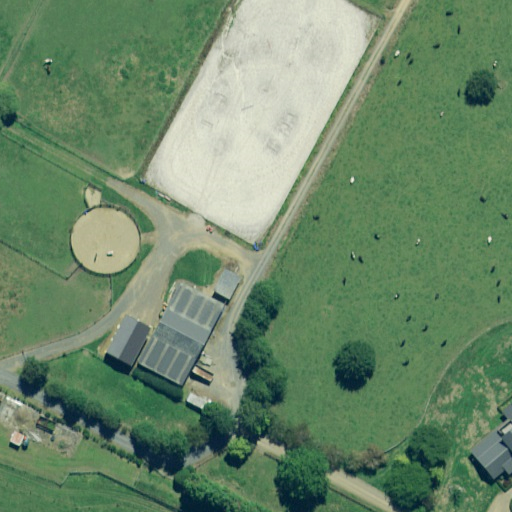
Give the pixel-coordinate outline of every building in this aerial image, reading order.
[(69,240),(69,246),(71,253),(74,258),(77,264),(82,268),(87,272),(93,275),(99,277),(105,277),(112,277),(118,275),(124,273),(129,269),(134,265),(138,259),(140,254),(142,247),(143,241),(142,235),(141,228),(138,222),(135,217),(130,212),(125,209),(119,206),(113,204),(107,203),(100,204),(94,205),(88,208),(83,212),(78,216),(74,221),(71,227),(70,233),(69,240)] [(242,279),(226,271),(215,292),(231,300),(242,279)] [(224,307),(176,281),(158,316),(161,317),(137,363),(182,387),(224,307)] [(190,392),(184,402),(205,412),(210,402),(190,392)] [(511,402),(501,411),(509,422),(496,432),(471,452),(493,481),(505,472),(508,476),(511,472),(511,402)] [(14,431),(8,441),(19,448),(25,438),(14,431)]
